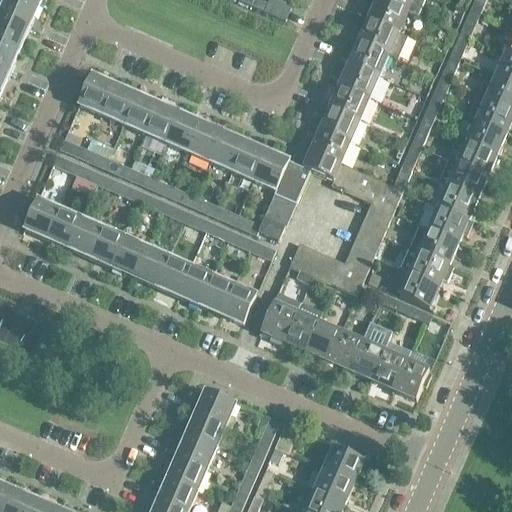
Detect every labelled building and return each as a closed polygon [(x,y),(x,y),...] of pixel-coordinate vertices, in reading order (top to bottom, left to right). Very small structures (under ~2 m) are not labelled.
[(0,19),(29,32),(39,10),(15,0),(7,0),(0,17),(0,19)] [(15,0),(39,10),(42,0),(15,0)] [(252,9),(255,1),(254,0),(240,0),(239,3),(252,9)] [(426,0),(378,0),(378,1),(409,15),(418,19),(426,0)] [(269,6),(255,1),(252,9),(286,24),(291,11),(270,2),(269,6)] [(399,36),(409,15),(378,1),(369,23),(399,36)] [(481,17),(485,7),(475,3),(471,12),(481,17)] [(469,18),(464,28),(474,32),(479,22),(469,18)] [(0,44),(20,54),(29,32),(0,19),(0,44)] [(408,40),(399,36),(369,23),(359,45),(390,58),(398,62),(408,40)] [(470,42),(474,32),(464,28),(460,37),(470,42)] [(466,51),(470,42),(460,37),(456,47),(466,51)] [(0,70),(10,75),(20,54),(0,44),(0,70)] [(380,81),(390,58),(359,45),(349,68),(380,81)] [(462,61),(466,51),(456,47),(452,57),(462,61)] [(511,85),(511,59),(506,57),(497,79),(511,85)] [(450,62),(445,72),(455,76),(459,66),(450,62)] [(370,102),(380,81),(349,68),(340,89),(370,102)] [(0,96),(1,97),(10,75),(0,70),(0,96)] [(451,85),(455,76),(445,72),(441,81),(451,85)] [(102,118),(115,89),(93,79),(80,109),(102,118)] [(511,112),(511,85),(497,79),(492,90),(483,86),(478,97),(511,112)] [(446,96),(451,85),(441,81),(437,91),(446,96)] [(124,128),(137,98),(115,89),(102,118),(124,128)] [(361,125),(370,102),(340,89),(330,112),(361,125)] [(442,105),(446,96),(437,91),(433,101),(442,105)] [(507,137),(511,125),(511,112),(478,97),(468,120),(477,124),(507,137)] [(146,137),(159,108),(137,98),(124,128),(146,137)] [(431,106),(426,117),(435,121),(440,110),(431,106)] [(167,147),(180,117),(159,108),(146,137),(167,147)] [(351,147),(361,125),(330,112),(321,134),(351,147)] [(189,156),(202,127),(180,117),(167,147),(189,156)] [(432,129),(435,121),(426,117),(422,125),(432,129)] [(498,158),(507,137),(477,124),(468,145),(498,158)] [(427,140),(432,129),(422,125),(418,136),(427,140)] [(211,166),(224,136),(202,127),(189,156),(211,166)] [(342,168),(351,147),(321,134),(311,155),(342,168)] [(233,176),(246,146),(224,136),(211,166),(233,176)] [(423,149),(427,140),(418,136),(414,145),(423,149)] [(82,163),(87,153),(65,143),(60,153),(82,163)] [(488,181),(498,158),(468,145),(458,168),(488,181)] [(254,185),(267,155),(246,146),(233,176),(254,185)] [(412,150),(407,160),(417,164),(421,154),(412,150)] [(104,173),(109,163),(87,153),(82,163),(104,173)] [(276,195),(289,165),(267,155),(254,185),(276,195)] [(334,185),(342,168),(311,155),(310,159),(303,156),(298,169),(304,171),(311,175),(334,185)] [(76,179),(80,169),(58,159),(54,169),(76,179)] [(412,174),(417,164),(407,160),(403,170),(412,174)] [(126,182),(130,172),(109,163),(104,173),(126,182)] [(311,175),(304,171),(298,169),(289,165),(276,195),(277,195),(275,199),(296,209),(311,175)] [(342,195),(352,172),(342,168),(334,185),(332,190),(333,190),(342,194),(341,194),(342,195)] [(478,203),(488,181),(458,168),(448,190),(478,203)] [(97,188),(102,178),(80,169),(76,179),(97,188)] [(408,183),(412,174),(403,170),(399,179),(408,183)] [(148,192),(152,181),(130,172),(126,182),(148,192)] [(352,199),(362,177),(352,172),(342,195),(343,195),(343,194),(352,198),(352,199)] [(363,204),(373,182),(362,177),(352,199),(353,199),(362,203),(363,204)] [(119,198),(123,188),(102,178),(97,188),(119,198)] [(403,195),(408,183),(399,179),(394,191),(403,195)] [(170,201),(174,191),(152,181),(148,192),(170,201)] [(384,214),(389,202),(394,191),(373,182),(363,204),(372,208),(369,216),(368,216),(368,217),(390,226),(393,218),(384,214)] [(478,203),(448,190),(439,186),(430,208),(439,212),(468,225),(478,203)] [(141,208),(145,197),(123,188),(119,198),(141,208)] [(191,211),(196,201),(174,191),(170,201),(191,211)] [(398,206),(403,195),(394,191),(389,202),(398,206)] [(163,217),(167,207),(145,197),(141,208),(163,217)] [(296,210),(296,209),(275,199),(270,211),(292,220),(292,219),(295,210),(296,210)] [(213,220),(217,210),(196,201),(191,211),(213,220)] [(393,218),(398,206),(389,202),(384,214),(393,218)] [(48,243),(61,214),(38,204),(25,233),(48,243)] [(185,227),(189,216),(167,207),(163,217),(185,227)] [(235,230),(239,220),(217,210),(213,220),(235,230)] [(291,221),(292,220),(270,211),(265,223),(285,232),(286,232),(287,230),(290,221),(291,221)] [(472,227),(468,225),(439,212),(429,234),(459,247),(462,239),(467,241),(473,228),(472,227)] [(69,252),(82,223),(61,214),(48,243),(69,252)] [(206,236),(210,226),(189,216),(185,227),(206,236)] [(385,237),(390,226),(368,217),(367,218),(368,218),(364,226),(363,227),(385,237)] [(259,236),(262,230),(239,220),(235,230),(257,240),(259,236)] [(91,262),(104,233),(82,223),(69,252),(91,262)] [(280,245),(285,232),(265,223),(262,230),(259,236),(280,245)] [(228,246),(232,235),(210,226),(206,236),(228,246)] [(381,247),(385,237),(363,227),(363,228),(360,237),(359,237),(381,247)] [(449,269),(459,247),(429,234),(419,229),(409,251),(419,256),(449,269)] [(113,271),(126,242),(104,233),(91,262),(113,271)] [(249,255),(254,245),(232,235),(228,246),(249,255)] [(376,257),(381,247),(359,237),(359,238),(355,247),(355,248),(376,257)] [(135,281),(147,252),(126,242),(113,271),(135,281)] [(277,255),(254,245),(249,255),(272,265),(277,255)] [(372,267),(376,257),(355,248),(354,248),(355,249),(351,257),(350,258),(372,267)] [(301,275),(311,253),(310,253),(301,250),(301,249),(300,249),(290,270),(300,274),(301,275)] [(156,290),(169,261),(147,252),(135,281),(156,290)] [(312,279),(321,258),(320,257),(320,258),(311,254),(312,254),(311,253),(301,275),(312,279)] [(440,291),(449,269),(419,256),(410,278),(440,291)] [(322,284),(331,262),(322,258),(321,258),(312,279),(313,280),(322,284)] [(367,278),(372,267),(350,258),(350,259),(346,268),(346,267),(346,268),(345,269),(357,275),(367,278)] [(178,300),(191,270),(169,261),(156,290),(178,300)] [(336,290),(345,269),(346,268),(341,266),(332,263),(332,262),(331,262),(322,284),(325,285),(336,290)] [(348,295),(353,284),(357,275),(345,269),(336,290),(348,295)] [(200,309),(213,280),(191,270),(178,300),(200,309)] [(312,279),(301,275),(300,274),(297,282),(310,288),(313,280),(312,279)] [(362,289),(367,278),(357,275),(353,284),(362,289)] [(373,276),(368,287),(377,291),(382,280),(373,276)] [(430,313),(440,291),(410,278),(400,300),(430,313)] [(222,319),(234,289),(213,280),(200,309),(222,319)] [(325,285),(322,284),(313,280),(310,288),(322,293),(325,285)] [(358,299),(362,289),(353,284),(348,295),(358,299)] [(257,299),(234,289),(222,319),(244,329),(257,299)] [(374,303),(377,295),(367,290),(363,299),(374,303)] [(386,309),(390,300),(377,295),(374,303),(386,309)] [(403,306),(390,300),(386,309),(400,315),(403,306)] [(284,346),(297,316),(274,306),(261,336),(284,346)] [(416,322),(420,313),(408,308),(405,317),(416,322)] [(429,327),(433,319),(420,313),(416,322),(429,327)] [(306,356),(319,325),(297,316),(284,346),(306,356)] [(329,366),(342,336),(319,325),(306,356),(329,366)] [(350,375),(363,345),(342,336),(329,366),(350,375)] [(371,384),(388,345),(367,336),(363,345),(350,375),(371,384)] [(395,394),(408,364),(412,355),(388,345),(371,384),(395,394)] [(430,374),(408,364),(395,394),(417,404),(423,390),(426,392),(427,391),(426,390),(431,379),(432,380),(432,378),(429,377),(430,374)] [(206,395),(197,417),(226,430),(236,408),(206,395)] [(217,452),(226,430),(197,417),(187,439),(217,452)] [(270,423),(260,445),(270,449),(280,427),(270,423)] [(288,458),(298,435),(285,429),(275,452),(284,456),(288,458)] [(207,473),(217,452),(187,439),(178,461),(207,473)] [(261,471),(270,449),(260,445),(250,467),(261,471)] [(334,451),(324,474),(354,487),(364,464),(350,458),(352,454),(351,454),(350,454),(339,450),(340,449),(339,449),(337,452),(334,451)] [(278,468),(284,456),(275,452),(270,465),(278,468)] [(198,495),(207,473),(178,461),(168,482),(198,495)] [(251,493),(261,471),(250,467),(241,489),(251,493)] [(273,477),(267,474),(266,474),(256,497),(263,500),(273,477)] [(345,509),(354,487),(324,474),(315,496),(345,509)] [(176,511),(190,511),(198,495),(168,482),(159,504),(176,511)] [(0,511),(7,511),(16,494),(0,487),(0,511)] [(235,511),(243,511),(251,493),(241,489),(231,510),(235,511)] [(33,511),(37,504),(16,494),(7,511),(33,511)] [(343,511),(345,509),(315,496),(307,511),(343,511)] [(259,511),(263,504),(254,501),(249,511),(259,511)]
